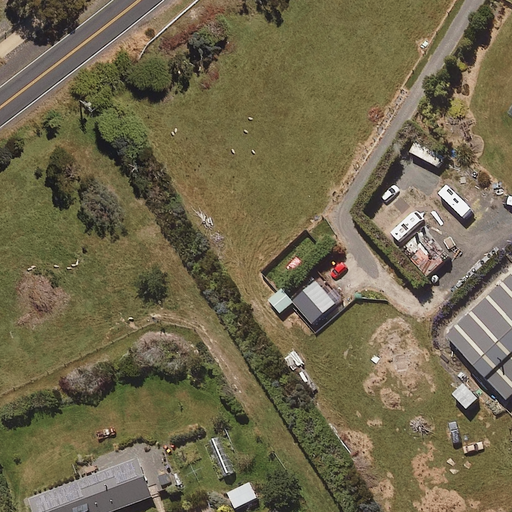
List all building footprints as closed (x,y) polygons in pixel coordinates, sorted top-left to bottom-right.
[(399,224),(382,214),(374,226),(391,236),(399,224)] [(384,254),(371,266),(383,280),(396,268),(384,254)] [(511,276),(447,339),(510,406),(511,403),(511,276)] [(483,405),(468,386),(453,398),(468,417),(483,405)] [(140,463),(107,476),(31,505),(33,511),(126,511),(154,501),(140,463)] [(239,511),(260,502),(252,485),(230,496),(237,511),(239,511)]
